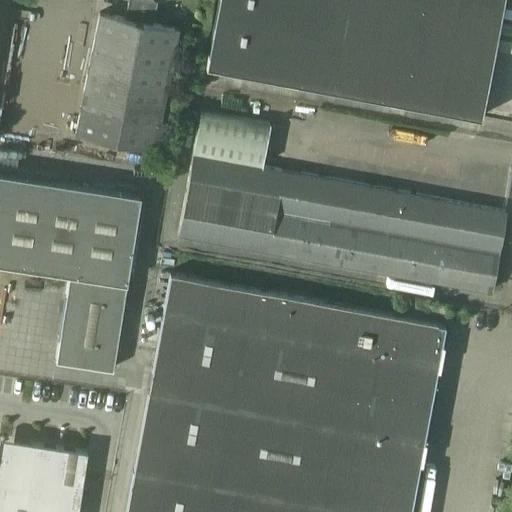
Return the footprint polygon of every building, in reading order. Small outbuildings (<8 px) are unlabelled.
[(179,27),(152,22),(156,0),(128,0),(125,16),(98,11),(74,133),(155,149),(179,27)] [(217,0),(205,65),(480,117),(501,0),(217,0)] [(178,233),(489,290),(504,210),(261,166),(269,122),(200,109),(178,233)] [(0,171),(0,262),(69,273),(55,360),(111,369),(125,282),(126,282),(140,193),(0,171)] [(409,511),(445,322),(170,271),(124,511),(409,511)] [(0,511),(77,511),(87,449),(0,434),(0,511)]
